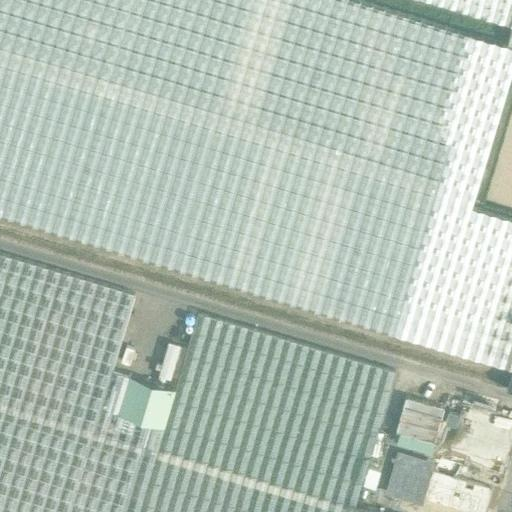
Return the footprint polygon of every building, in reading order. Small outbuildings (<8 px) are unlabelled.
[(0,0),(0,211),(511,367),(511,217),(472,206),(511,70),(511,45),(506,44),(360,0),(0,0)] [(511,0),(432,0),(511,24),(510,33),(506,44),(511,45),(511,0)] [(0,511),(419,511),(426,489),(414,486),(424,454),(444,385),(198,312),(174,388),(162,427),(118,414),(130,378),(128,377),(111,372),(134,293),(0,252),(0,511)] [(158,374),(170,377),(179,345),(168,342),(161,363),(156,362),(154,367),(160,369),(158,374)] [(174,388),(131,375),(130,378),(118,414),(162,427),(174,388)] [(435,465),(426,496),(478,511),(487,511),(496,484),(435,465)]
